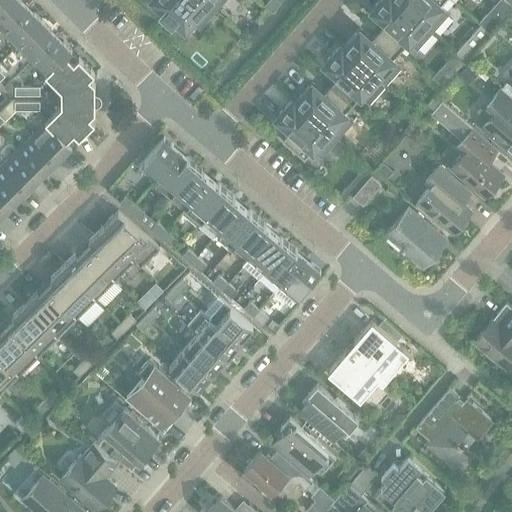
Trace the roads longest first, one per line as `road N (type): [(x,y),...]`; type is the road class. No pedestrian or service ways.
road 1 (residential): [(205,455),(362,269)]
road 2 (residential): [(1,278),(94,185),(162,97)]
road 3 (residential): [(362,269),(207,137)]
road 4 (residential): [(207,137),(329,0)]
road 5 (residential): [(426,322),(511,223)]
